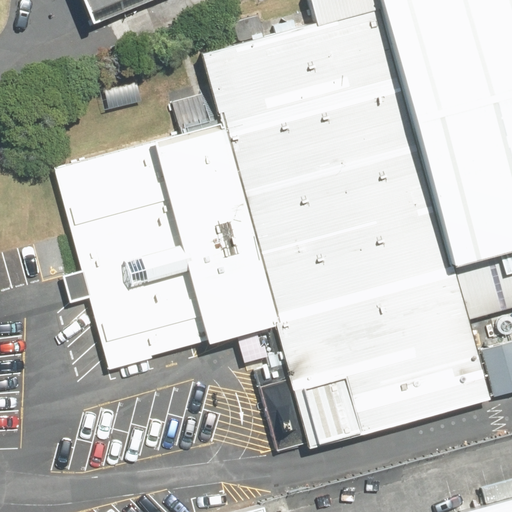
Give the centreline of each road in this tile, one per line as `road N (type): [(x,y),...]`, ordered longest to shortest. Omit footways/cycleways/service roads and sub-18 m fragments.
road 1 (unknown): [(34,487),(294,464),(511,408)]
road 2 (unknown): [(0,72),(204,0)]
